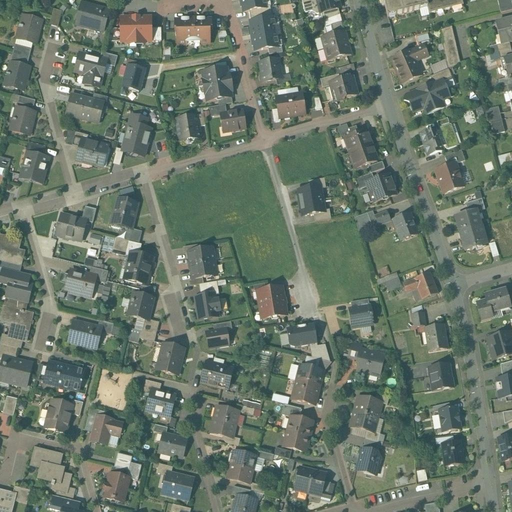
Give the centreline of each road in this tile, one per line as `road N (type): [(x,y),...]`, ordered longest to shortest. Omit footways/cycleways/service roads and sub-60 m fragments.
road 1 (residential): [(450,285),(488,483)]
road 2 (residential): [(387,105),(450,285)]
road 3 (residential): [(264,141),(312,309)]
road 4 (residential): [(94,511),(74,449),(21,438),(8,479)]
road 5 (residential): [(73,193),(44,85),(56,40)]
road 6 (residential): [(264,141),(217,0)]
road 7 (residential): [(22,208),(47,299),(38,350)]
road 8 (residential): [(144,173),(183,311)]
road 9 (residential): [(488,483),(358,510)]
road 10 (residential): [(387,105),(264,141)]
road 11 (residential): [(264,141),(144,173)]
